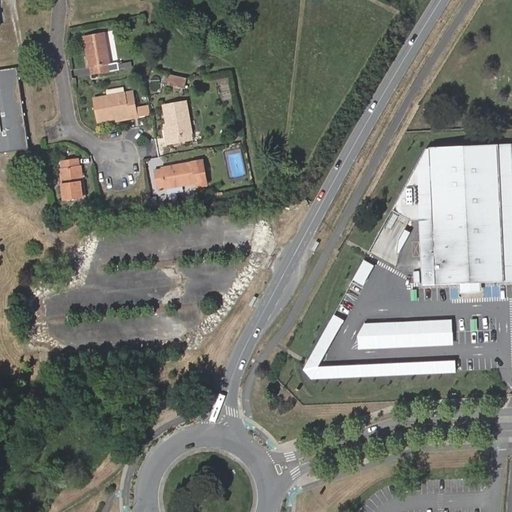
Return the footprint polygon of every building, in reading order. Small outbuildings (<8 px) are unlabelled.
[(119,69),(118,62),(111,63),(105,32),(84,35),(89,67),(91,67),(92,74),(119,69)] [(0,151),(28,148),(18,66),(0,68),(0,151)] [(185,79),(175,75),(170,74),(170,76),(167,84),(182,88),(185,79)] [(137,117),(132,91),(94,97),(99,121),(115,119),(116,121),(137,117)] [(187,101),(163,106),(165,123),(163,123),(167,144),(193,139),(192,133),(193,133),(187,101)] [(149,115),(147,105),(136,107),(138,117),(149,115)] [(511,280),(511,143),(427,147),(395,208),(410,217),(419,217),(423,283),(511,280)] [(62,168),(59,168),(64,199),(86,196),(81,165),(80,165),(79,158),(61,160),(62,168)] [(207,185),(202,159),(161,167),(162,168),(154,170),(157,188),(164,186),(165,188),(196,183),(197,187),(207,185)]
